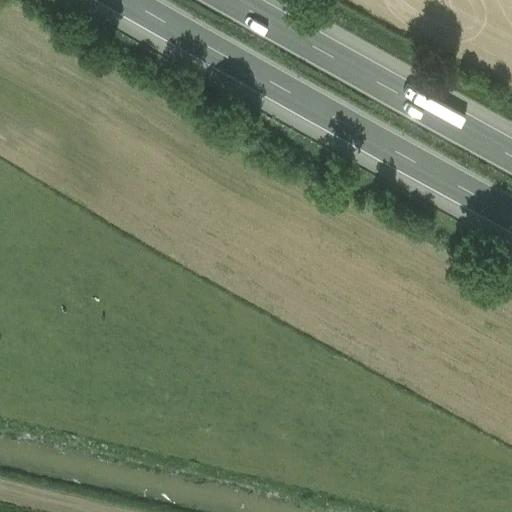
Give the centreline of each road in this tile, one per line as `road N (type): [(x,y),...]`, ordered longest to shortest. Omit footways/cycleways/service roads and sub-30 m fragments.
road 1 (motorway): [(127,0),(511,216)]
road 2 (motorway): [(511,158),(228,0)]
